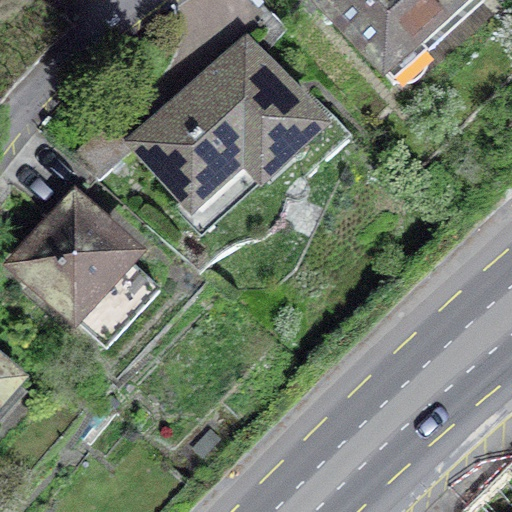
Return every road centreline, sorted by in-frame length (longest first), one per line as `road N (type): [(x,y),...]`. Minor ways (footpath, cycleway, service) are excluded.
road 1 (primary): [(511,304),(392,407),(292,511)]
road 2 (residential): [(139,0),(65,61),(0,138)]
